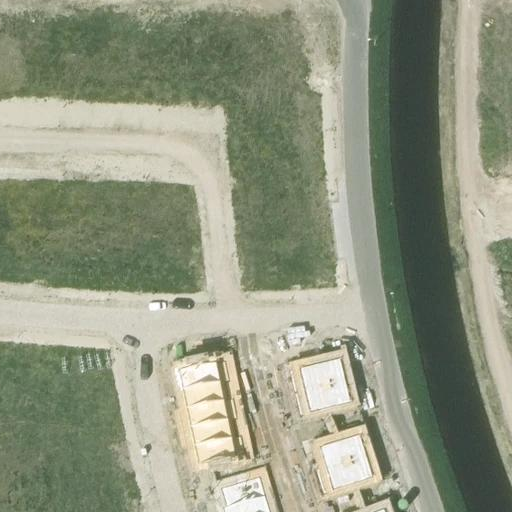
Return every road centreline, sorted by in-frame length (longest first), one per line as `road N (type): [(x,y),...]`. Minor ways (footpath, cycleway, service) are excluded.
road 1 (residential): [(350,0),(344,131),(371,314)]
road 2 (residential): [(136,324),(371,314)]
road 3 (residential): [(478,219),(474,0)]
road 4 (residential): [(371,314),(399,445),(426,511)]
road 5 (residential): [(136,324),(172,511)]
road 6 (residential): [(511,387),(478,219)]
road 7 (residential): [(0,314),(136,324)]
